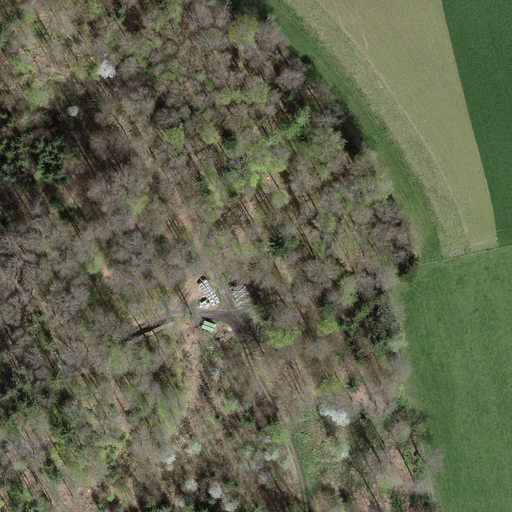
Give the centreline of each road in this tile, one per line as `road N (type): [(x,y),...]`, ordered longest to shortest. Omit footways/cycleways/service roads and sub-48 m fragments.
road 1 (track): [(307,511),(296,457),(230,313),(211,251),(107,68),(88,0)]
road 2 (track): [(0,416),(165,316),(230,313)]
